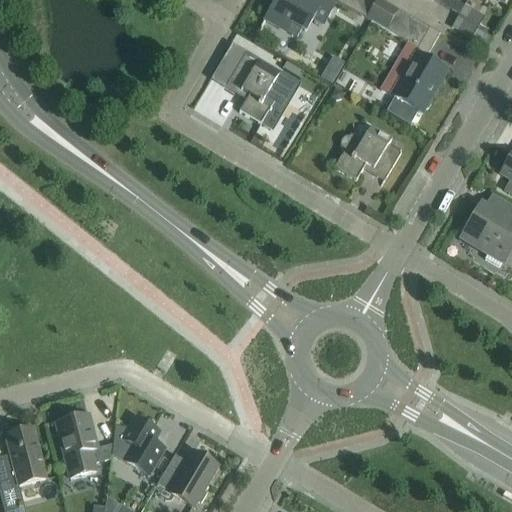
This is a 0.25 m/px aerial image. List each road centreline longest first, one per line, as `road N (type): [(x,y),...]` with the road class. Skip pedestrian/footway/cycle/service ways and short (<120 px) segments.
road 1 (tertiary): [(302,327),(51,134),(0,75)]
road 2 (residential): [(399,247),(190,129),(173,109),(226,15)]
road 3 (residential): [(0,399),(119,367),(275,458)]
road 4 (residential): [(399,247),(511,61)]
road 5 (tertiary): [(511,459),(377,377)]
road 6 (residential): [(399,247),(511,320)]
